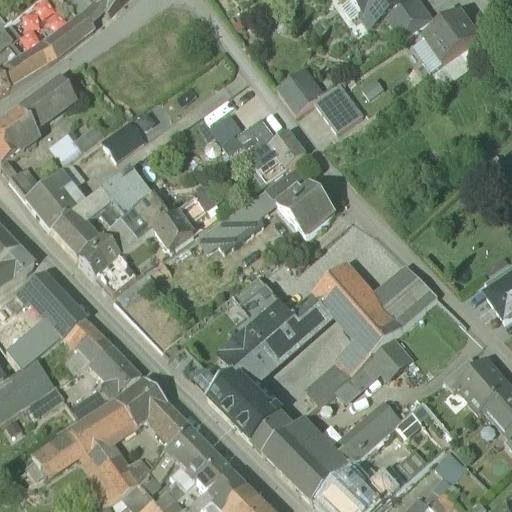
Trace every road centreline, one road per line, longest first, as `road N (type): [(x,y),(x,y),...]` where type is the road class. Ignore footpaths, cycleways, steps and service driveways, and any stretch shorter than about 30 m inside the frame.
road 1 (residential): [(511,370),(360,220),(189,0)]
road 2 (residential): [(284,511),(0,215)]
road 3 (residential): [(159,0),(0,115)]
road 4 (track): [(153,380),(0,482)]
